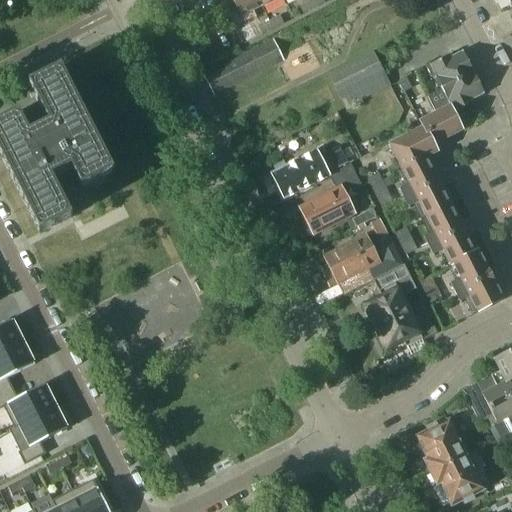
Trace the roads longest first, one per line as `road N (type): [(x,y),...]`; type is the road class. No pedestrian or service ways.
road 1 (residential): [(338,438),(118,1)]
road 2 (residential): [(141,511),(0,235)]
road 3 (residential): [(338,438),(412,401),(465,347),(511,324)]
road 4 (residential): [(189,511),(338,438)]
